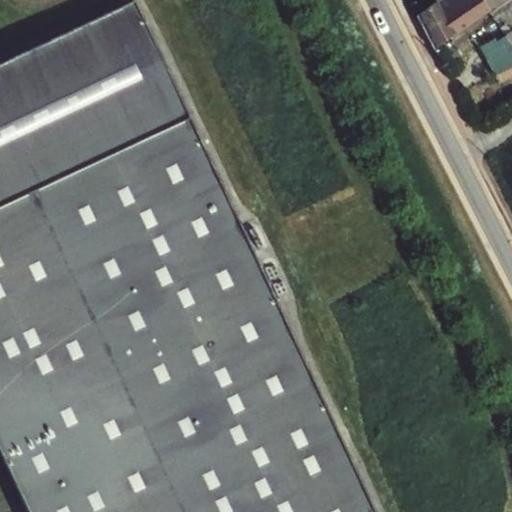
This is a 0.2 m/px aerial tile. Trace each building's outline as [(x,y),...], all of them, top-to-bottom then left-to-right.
[(435,51),(488,12),(479,0),(440,0),(417,17),(435,51)] [(479,0),(488,12),(503,0),(479,0)] [(0,461),(23,511),(374,511),(136,4),(0,67),(0,461)] [(501,27),(497,29),(503,39),(507,37),(511,33),(511,32),(503,16),(497,19),(501,27)] [(494,77),(511,67),(511,46),(507,37),(503,39),(495,43),(501,53),(485,61),(494,77)]
